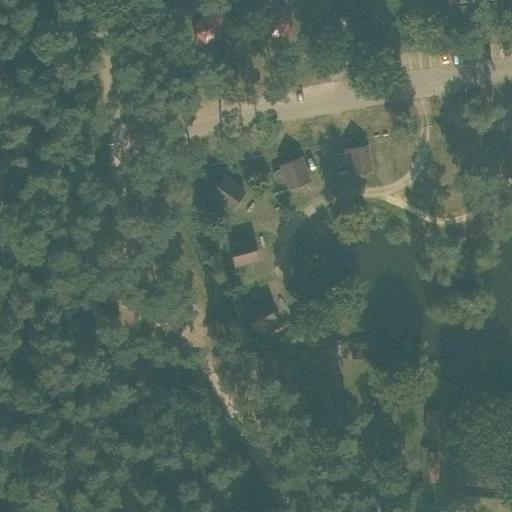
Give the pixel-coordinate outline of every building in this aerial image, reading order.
[(283,6),(272,6),(272,11),(270,11),(263,21),(269,34),(284,34),(291,22),(285,12),(283,13),(283,6)] [(218,22),(221,18),(214,12),(210,16),(209,15),(196,19),(195,34),(205,41),(219,36),(220,23),(218,22)] [(341,165),(347,164),(356,163),(357,171),(370,170),(367,146),(345,148),(346,152),(339,153),(337,156),(338,163),(341,165)] [(280,182),(286,180),(295,176),(298,184),(310,179),(301,157),(280,165),(282,168),(275,170),(274,174),(277,180),(280,182)] [(221,209),(225,204),(230,197),(236,201),(244,191),(224,177),(211,195),(214,197),(210,202),(211,205),(217,210),(221,209)] [(252,268),(251,261),(248,253),(256,251),(253,238),(229,244),(235,265),(239,265),(240,271),(243,273),(250,271),(252,268)] [(272,330),(270,324),(266,316),(273,313),(267,301),(246,311),(255,331),(258,330),(261,336),(265,337),(271,333),(272,330)] [(438,449),(420,450),(420,477),(438,477),(438,449)]
